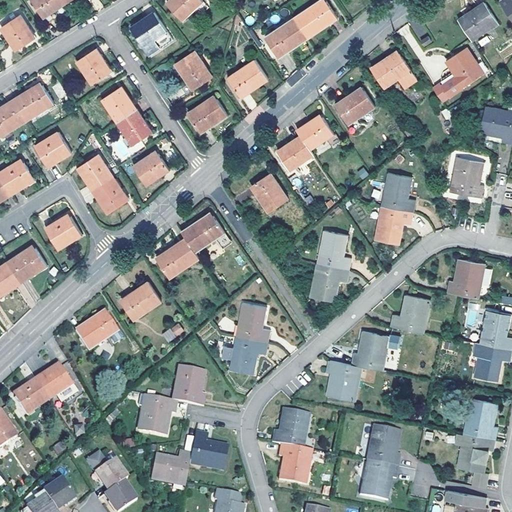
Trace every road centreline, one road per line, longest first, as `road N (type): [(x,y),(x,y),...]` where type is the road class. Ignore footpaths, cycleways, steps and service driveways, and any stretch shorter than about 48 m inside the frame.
road 1 (residential): [(511,249),(434,242),(258,397),(246,429),(267,511)]
road 2 (residential): [(411,0),(205,174)]
road 3 (residential): [(205,174),(103,20)]
road 4 (residential): [(113,255),(0,361)]
road 5 (residential): [(113,255),(63,189),(5,223)]
road 6 (residential): [(205,174),(113,255)]
road 7 (residential): [(0,84),(103,20)]
